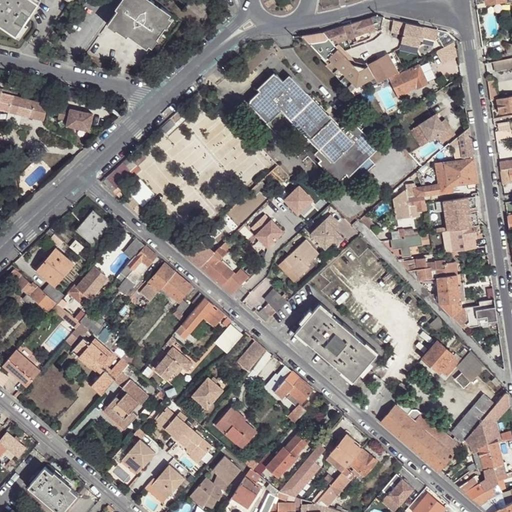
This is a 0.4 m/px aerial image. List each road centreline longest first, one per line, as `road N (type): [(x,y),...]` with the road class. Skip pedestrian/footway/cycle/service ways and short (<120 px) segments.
road 1 (unclassified): [(470,511),(76,176)]
road 2 (tertiary): [(465,26),(511,345)]
road 3 (residential): [(511,381),(356,222)]
road 4 (unclassified): [(0,398),(133,511)]
road 5 (residential): [(151,106),(119,84),(0,57)]
